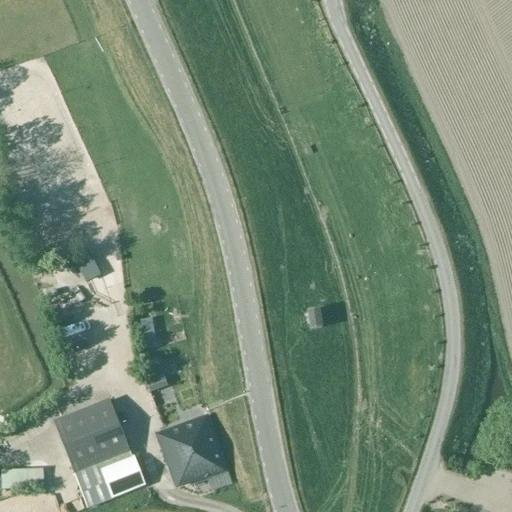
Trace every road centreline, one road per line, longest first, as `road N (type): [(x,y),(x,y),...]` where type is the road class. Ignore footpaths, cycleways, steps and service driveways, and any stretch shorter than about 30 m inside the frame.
road 1 (unclassified): [(412,511),(450,387),(446,272),(338,32),(333,0)]
road 2 (tertiary): [(285,511),(217,191),(137,0)]
